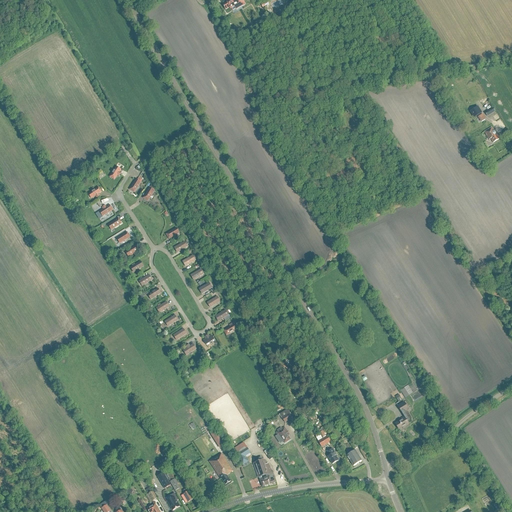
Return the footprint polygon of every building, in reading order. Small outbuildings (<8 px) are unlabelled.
[(227,3),(223,5),(225,10),(230,8),(231,9),(233,11),(236,9),(236,10),(245,5),(242,0),(241,0),(239,1),(238,0),(227,0),(226,1),(227,3)] [(478,107),(471,111),(475,117),(481,113),(478,107)] [(487,117),(495,112),(493,108),(485,113),(487,117)] [(491,118),(495,125),(501,121),(497,114),(491,118)] [(497,139),(499,138),(497,135),(496,136),(491,128),(484,133),(489,141),(490,140),(493,144),(498,141),(497,139)] [(121,170),(117,167),(111,175),(116,178),(117,176),(119,177),(120,175),(118,174),(121,170)] [(131,188),(135,191),(141,183),(136,180),(131,188)] [(93,198),(95,196),(96,198),(99,197),(97,195),(101,192),(98,188),(90,194),(93,198)] [(154,191),(150,188),(145,197),(149,199),(154,191)] [(102,196),(103,200),(113,199),(113,205),(116,204),(115,195),(102,196)] [(102,208),(103,210),(101,211),(104,216),(113,210),(110,206),(105,209),(104,207),(102,208)] [(121,224),(118,219),(110,225),(113,229),(121,224)] [(168,234),(171,238),(180,233),(177,229),(168,234)] [(127,233),(119,238),(122,243),(130,237),(127,233)] [(176,247),(179,252),(188,247),(187,246),(186,244),(185,242),(176,247)] [(136,246),(127,252),(130,256),(139,251),(136,246)] [(193,256),(184,261),(187,266),(196,261),(193,256)] [(132,267),(135,272),(144,266),(141,262),(132,267)] [(201,270),(193,275),(195,279),(204,274),(201,270)] [(144,285),(152,280),(150,276),(141,281),(144,285)] [(212,288),(209,284),(201,289),(204,293),(212,288)] [(161,293),(158,289),(150,294),(152,299),(161,293)] [(209,302),(212,307),(220,302),(218,297),(209,302)] [(161,312),(169,307),(167,303),(158,308),(161,312)] [(217,316),(220,321),(229,315),(226,311),(217,316)] [(178,320),(175,316),(167,321),(169,326),(178,320)] [(237,330),(234,325),(226,330),(228,335),(237,330)] [(187,334),(184,330),(175,335),(178,339),(187,334)] [(213,342),(215,341),(212,336),(204,341),(207,346),(210,344),(212,344),(213,342)] [(185,347),(187,349),(185,350),(188,355),(196,349),(193,345),(190,347),(189,345),(185,347)] [(401,421),(395,424),(399,430),(402,428),(403,429),(409,425),(408,424),(407,421),(412,418),(408,412),(409,410),(404,402),(398,406),(400,410),(405,417),(404,417),(400,420),(401,421)] [(285,423),(292,418),(289,414),(291,412),(289,409),(279,415),(282,418),(285,423)] [(278,436),(276,437),(279,442),(282,439),(285,444),(290,440),(288,436),(289,435),(288,434),(284,428),(282,429),(281,428),(278,430),(279,431),(276,433),(278,436)] [(213,434),(222,448),(227,445),(218,431),(213,434)] [(322,448),(331,442),(327,436),(318,442),(322,448)] [(242,444),(235,449),(238,453),(236,454),(243,465),(249,461),(246,457),(251,454),(247,447),(245,448),(242,444)] [(336,456),(333,449),(328,452),(330,456),(328,457),(332,464),(338,461),(335,456),(336,456)] [(353,466),(361,461),(355,451),(346,456),(353,466)] [(217,473),(218,476),(221,480),(221,479),(225,485),(231,482),(227,476),(233,472),(221,454),(209,462),(217,473)] [(168,468),(174,465),(170,459),(164,463),(168,468)] [(255,463),(254,464),(259,478),(261,483),(262,487),(263,487),(272,484),(275,483),(274,480),(272,480),(271,481),(269,477),(269,476),(269,475),(272,473),(270,469),(268,464),(266,465),(265,462),(265,460),(264,460),(263,461),(259,462),(255,463)] [(188,461),(182,465),(184,469),(190,465),(188,461)] [(171,473),(167,475),(175,491),(180,489),(171,473)] [(164,489),(170,486),(163,474),(157,477),(164,489)] [(188,502),(193,500),(191,496),(189,492),(188,492),(186,489),(183,491),(185,494),(184,495),(188,502)] [(152,502),(157,499),(153,492),(148,495),(152,502)] [(172,499),(167,501),(173,511),(180,507),(177,501),(178,500),(175,494),(170,496),(172,499)] [(103,511),(109,511),(111,511),(107,506),(108,505),(106,502),(100,505),(103,511)]
